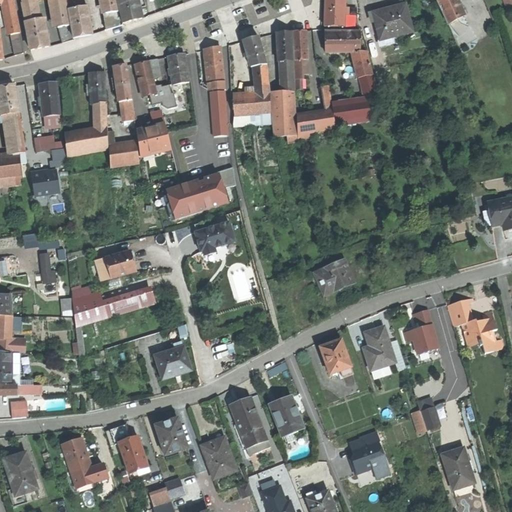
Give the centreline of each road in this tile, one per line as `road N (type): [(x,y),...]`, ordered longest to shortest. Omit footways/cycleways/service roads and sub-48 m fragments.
road 1 (residential): [(287,349),(206,392),(85,420),(0,428)]
road 2 (residential): [(0,76),(229,0)]
road 3 (residential): [(511,265),(348,313),(287,349)]
road 4 (unknown): [(178,246),(206,392)]
